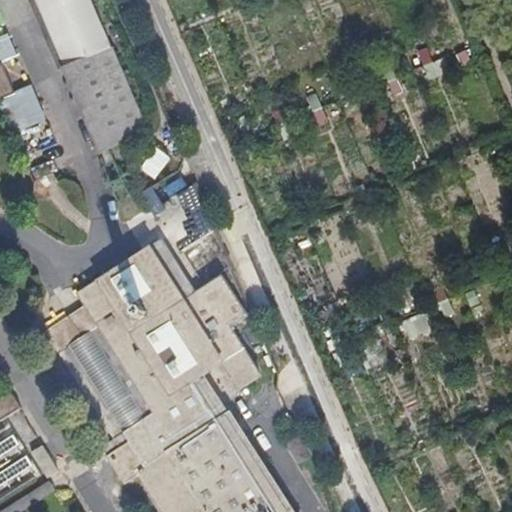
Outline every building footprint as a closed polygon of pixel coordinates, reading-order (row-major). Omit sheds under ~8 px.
[(62,68),(99,155),(149,128),(115,47),(113,48),(92,0),(35,0),(64,66),(62,68)] [(0,37),(0,61),(17,54),(8,34),(0,37)] [(0,64),(0,96),(13,91),(1,64),(0,64)] [(22,132),(48,122),(33,85),(8,95),(22,132)] [(142,169),(157,180),(173,157),(158,147),(142,169)] [(170,197),(182,244),(210,237),(198,190),(170,197)] [(104,450),(110,460),(126,485),(140,476),(162,511),(291,511),(230,417),(229,418),(204,378),(245,351),(232,330),(247,318),(223,278),(206,289),(206,290),(197,296),(163,244),(80,296),(87,308),(45,333),(59,355),(115,443),(104,450)] [(38,315),(46,329),(73,315),(66,301),(38,315)] [(430,312),(405,320),(410,338),(435,330),(430,312)] [(369,371),(358,345),(336,354),(347,380),(369,371)] [(0,402),(0,424),(0,425),(22,411),(12,395),(0,402)] [(8,435),(0,440),(0,485),(29,465),(8,435)] [(44,448),(33,455),(49,481),(60,474),(44,448)] [(6,511),(27,511),(57,494),(51,484),(6,511)]
